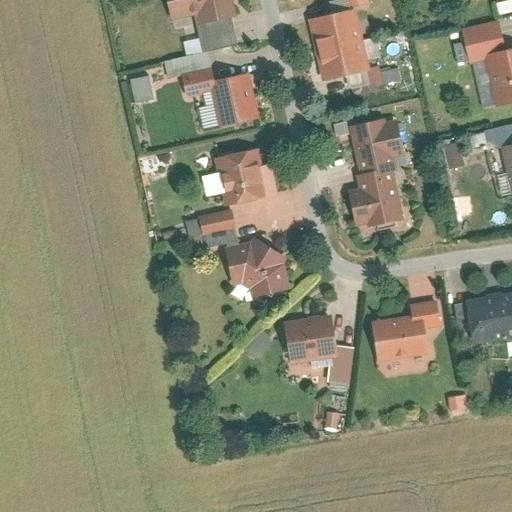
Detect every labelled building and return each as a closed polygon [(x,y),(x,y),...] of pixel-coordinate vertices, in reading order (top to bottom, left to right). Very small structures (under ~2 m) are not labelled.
[(170,0),(173,20),(202,12),(205,22),(241,14),(237,0),(170,0)] [(360,7),(312,17),(326,79),(374,69),(360,7)] [(511,47),(487,53),(500,105),(511,101),(511,47)] [(253,71),(213,79),(223,125),(264,117),(253,71)] [(132,102),(152,98),(147,76),(128,80),(132,102)] [(389,116),(352,124),(363,172),(378,168),(380,173),(397,169),(400,168),(397,155),(408,153),(399,118),(389,120),(389,116)] [(263,147),(219,155),(229,204),(271,193),(263,147)] [(356,200),(361,226),(406,217),(397,169),(380,173),(378,168),(363,172),(357,173),(362,198),(356,200)] [(192,252),(235,241),(227,209),(184,220),(192,252)] [(254,240),(229,245),(236,283),(246,282),(254,287),(255,295),(293,287),(288,263),(291,256),(257,234),(254,240)] [(511,291),(471,298),(477,344),(511,337),(511,291)] [(427,310),(375,319),(381,360),(433,351),(427,310)] [(334,313),(288,319),(294,363),(341,356),(334,313)]
